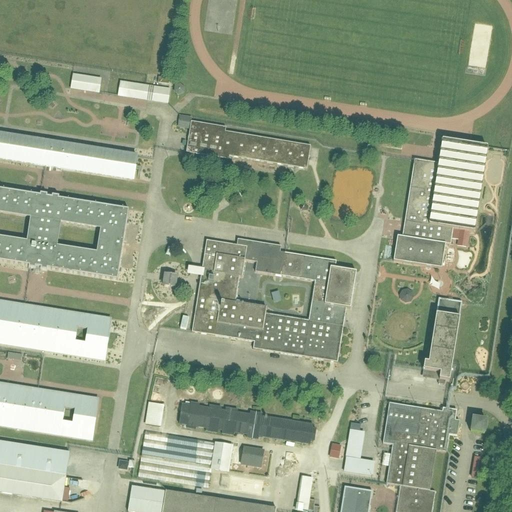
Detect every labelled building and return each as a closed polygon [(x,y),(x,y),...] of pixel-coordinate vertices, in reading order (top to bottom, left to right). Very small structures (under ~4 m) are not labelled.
[(99,79),(71,76),(69,90),(98,93),(99,79)] [(168,89),(118,83),(116,98),(166,104),(168,89)] [(176,86),(176,94),(185,94),(185,86),(176,86)] [(226,126),(188,120),(183,153),(226,160),(227,157),(307,170),(311,145),(225,131),(226,126)] [(138,158),(0,136),(0,163),(134,185),(138,158)] [(488,153),(441,145),(437,167),(427,230),(453,234),(474,237),(488,153)] [(437,167),(416,164),(404,241),(397,240),(393,264),(442,272),(446,249),(451,249),(453,234),(427,230),(437,167)] [(129,213),(0,192),(0,265),(117,284),(129,213)] [(207,243),(192,336),(253,346),(252,353),(338,367),(347,312),(351,312),(357,275),(335,272),(336,265),(280,256),(281,250),(238,244),(238,248),(207,243)] [(179,286),(179,275),(166,275),(166,286),(179,286)] [(402,303),(414,302),(414,292),(402,292),(402,303)] [(440,383),(450,385),(462,306),(439,302),(429,367),(426,367),(425,374),(441,376),(440,383)] [(112,322),(0,303),(0,348),(105,365),(112,322)] [(100,402),(0,386),(0,430),(93,445),(100,402)] [(149,404),(147,426),(163,427),(165,405),(149,404)] [(312,430),(313,426),(262,418),(262,416),(250,414),(250,417),(237,415),(238,412),(226,410),(225,413),(221,412),(221,409),(210,408),(209,410),(199,409),(199,406),(190,405),(190,407),(182,406),(179,426),(187,427),(187,429),(195,431),(195,428),(206,430),(205,433),(217,434),(218,432),(222,433),(221,436),(234,437),(234,434),(246,436),(246,439),(258,441),(258,438),(310,446),(310,442),(314,443),(315,431),(312,430)] [(433,511),(436,496),(431,495),(437,456),(447,457),(450,438),(458,440),(460,424),(456,423),(457,414),(444,412),(443,416),(389,407),(382,448),(394,449),(387,488),(401,490),(396,511),(433,511)] [(489,436),(492,421),(476,418),(473,433),(489,436)] [(352,424),(345,474),(374,478),(376,463),(362,461),(366,433),(360,432),(361,425),(352,424)] [(212,471),(227,473),(231,448),(146,434),(139,478),(209,490),(212,471)] [(0,445),(0,469),(66,480),(70,456),(0,445)] [(330,458),(339,460),(342,446),(333,445),(330,458)] [(261,469),(263,452),(244,449),(241,466),(261,469)] [(476,458),(472,479),(479,480),(482,459),(476,458)] [(0,511),(0,496),(62,507),(66,480),(0,469),(0,511)] [(298,511),(309,511),(313,479),(301,477),(298,511)] [(369,511),(372,493),(344,489),(340,511),(369,511)] [(161,511),(165,495),(132,490),(128,511),(161,511)] [(272,511),(165,495),(161,511),(272,511)]
